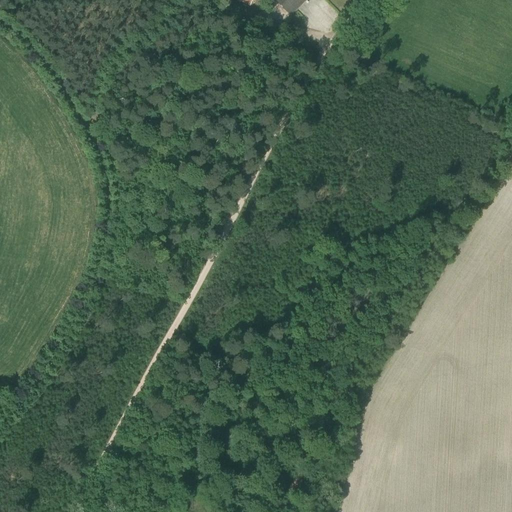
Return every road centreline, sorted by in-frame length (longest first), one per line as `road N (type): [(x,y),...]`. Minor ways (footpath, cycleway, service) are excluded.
road 1 (track): [(368,0),(332,39),(75,511)]
road 2 (track): [(0,425),(89,285),(108,199),(87,133),(57,87),(0,35)]
road 3 (track): [(174,0),(124,67),(91,143)]
